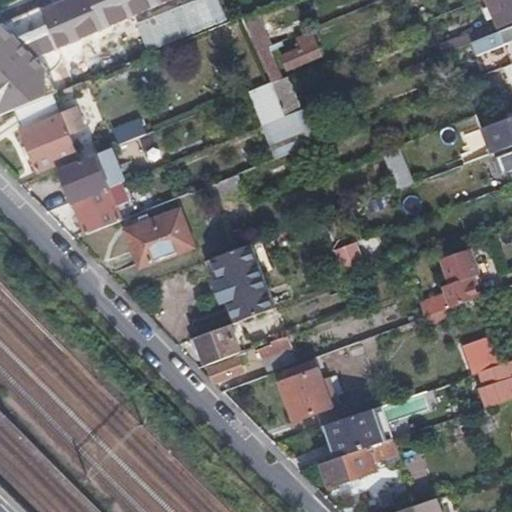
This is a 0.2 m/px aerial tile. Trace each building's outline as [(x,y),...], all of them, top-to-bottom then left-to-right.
[(235,0),(206,0),(218,27),(242,16),(235,0)] [(511,18),(511,0),(486,0),(498,24),(511,18)] [(269,45),(256,11),(242,16),(257,50),(267,45),(269,45)] [(442,52),(473,40),(488,34),(482,20),(436,39),(442,52)] [(90,81),(188,40),(182,26),(128,49),(129,55),(86,73),(90,81)] [(511,28),(493,36),(491,32),(488,34),(473,40),(478,53),(505,43),(511,61),(511,28)] [(287,69),(321,54),(312,33),(278,47),(287,69)] [(95,48),(91,39),(71,48),(74,54),(80,51),(81,54),(95,48)] [(267,45),(257,50),(271,84),(282,80),(267,45)] [(41,74),(49,95),(84,79),(76,60),(41,74)] [(497,73),(475,81),(480,91),(501,82),(497,73)] [(286,116),(271,84),(253,92),(266,126),(287,119),(286,116)] [(50,98),(10,115),(17,134),(35,127),(58,118),(50,98)] [(287,119),(266,126),(279,158),(320,142),(306,108),(286,116),(287,119)] [(72,112),(58,118),(67,141),(81,135),(72,112)] [(511,115),(482,128),(491,151),(500,147),(511,142),(511,115)] [(67,141),(58,118),(35,127),(17,134),(34,175),(74,159),(67,141)] [(135,122),(106,134),(113,150),(142,138),(135,122)] [(511,153),(511,142),(500,147),(505,157),(511,153)] [(388,155),(403,188),(417,182),(401,149),(388,155)] [(56,173),(69,205),(112,187),(119,185),(106,152),(56,173)] [(237,175),(242,189),(247,201),(268,193),(258,166),(237,175)] [(237,175),(205,188),(211,202),(242,189),(237,175)] [(69,205),(82,238),(120,222),(116,210),(123,207),(118,197),(116,198),(112,187),(69,205)] [(140,269),(193,248),(179,212),(125,233),(140,269)] [(253,244),(211,261),(219,282),(226,280),(235,301),(228,304),(236,325),(278,309),(253,244)] [(442,283),(451,307),(477,297),(478,297),(469,273),(474,271),(464,245),(442,254),(452,279),(442,283)] [(360,278),(348,246),(337,250),(349,282),(360,278)] [(469,273),(478,297),(483,295),(474,271),(469,273)] [(226,280),(219,282),(228,304),(235,301),(226,280)] [(426,289),(434,314),(451,307),(442,283),(426,289)] [(413,294),(422,318),(434,314),(426,289),(413,294)] [(225,329),(191,342),(196,353),(202,352),(207,367),(228,359),(236,356),(225,329)] [(258,358),(289,346),(287,339),(256,351),(258,358)] [(265,378),(296,367),(289,346),(258,358),(265,378)] [(212,384),(214,386),(242,376),(241,370),(247,367),(244,358),(236,361),(236,359),(207,370),(212,384)] [(504,364),(502,365),(484,371),(488,384),(510,377),(509,375),(504,364)] [(265,378),(257,381),(261,392),(300,377),(296,367),(265,378)] [(511,376),(510,377),(488,384),(484,385),(491,407),(511,399),(511,376)] [(276,431),(314,416),(300,377),(261,392),(276,431)] [(491,407),(475,412),(484,436),(498,431),(491,407)] [(375,410),(329,427),(341,460),(369,450),(387,444),(375,410)] [(393,442),(387,444),(369,450),(375,465),(399,457),(393,442)] [(341,460),(322,467),(330,489),(378,473),(375,465),(369,450),(341,460)] [(377,511),(401,503),(395,490),(373,498),(377,511)] [(455,506),(450,494),(440,497),(445,511),(455,506)] [(441,511),(437,498),(397,511),(441,511)]
